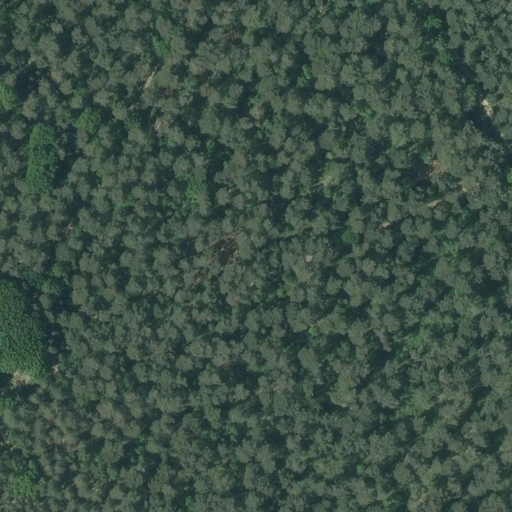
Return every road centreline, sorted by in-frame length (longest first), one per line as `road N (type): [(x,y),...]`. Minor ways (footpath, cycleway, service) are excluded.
road 1 (track): [(0,391),(511,170)]
road 2 (track): [(0,360),(190,0)]
road 3 (track): [(420,0),(511,152)]
